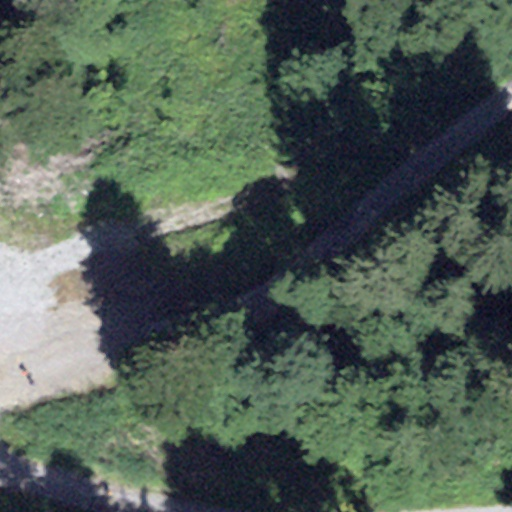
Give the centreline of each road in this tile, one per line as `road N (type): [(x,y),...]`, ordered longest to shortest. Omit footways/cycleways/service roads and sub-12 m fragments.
road 1 (track): [(466,0),(288,169),(235,194),(115,223),(55,262),(30,298),(39,372)]
road 2 (track): [(0,389),(275,282),(511,98)]
road 3 (track): [(0,488),(147,511)]
